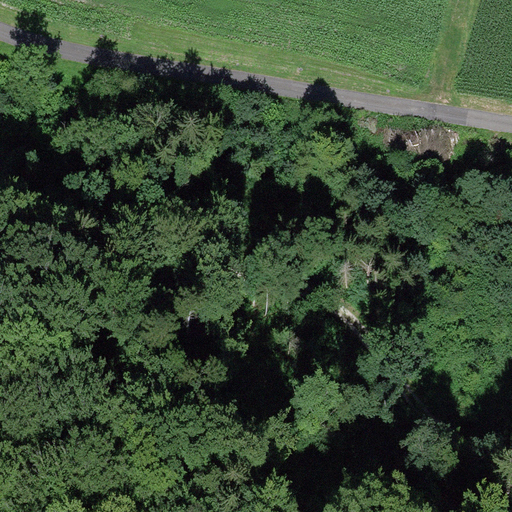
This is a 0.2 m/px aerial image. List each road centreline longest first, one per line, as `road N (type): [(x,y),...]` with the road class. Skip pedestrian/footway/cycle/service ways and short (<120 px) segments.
road 1 (track): [(0,244),(128,248),(298,286),(352,320),(453,435),(511,468)]
road 2 (unclassified): [(511,132),(42,55),(0,35)]
